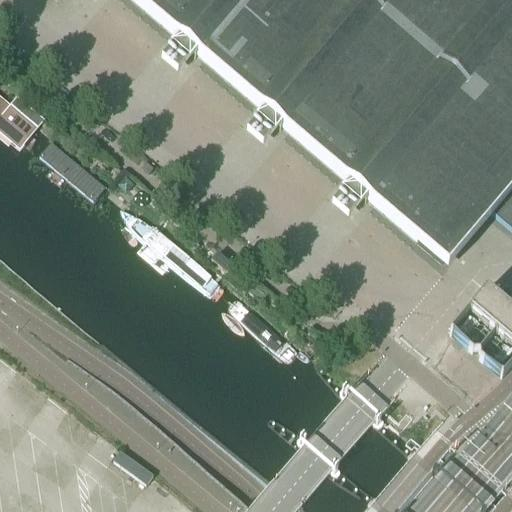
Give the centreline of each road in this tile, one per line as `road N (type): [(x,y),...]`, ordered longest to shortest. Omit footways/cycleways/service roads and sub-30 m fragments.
road 1 (unclassified): [(402,363),(363,329),(327,330),(0,56)]
road 2 (unclassified): [(272,511),(402,363)]
